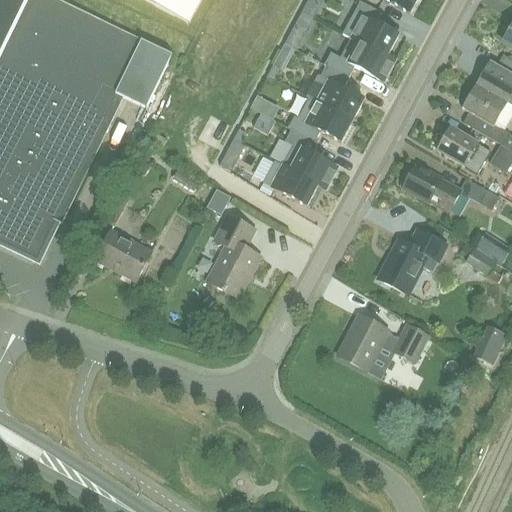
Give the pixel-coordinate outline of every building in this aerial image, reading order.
[(171,57),(140,42),(53,0),(0,0),(0,240),(36,258),(114,96),(145,111),(171,57)] [(142,0),(188,25),(201,0),(142,0)] [(292,0),(283,26),(295,30),(304,0),(292,0)] [(417,0),(380,0),(409,16),(410,16),(417,0)] [(398,38),(375,25),(381,15),(360,3),(342,36),(351,40),(387,58),(398,38)] [(309,18),(302,13),(297,24),(304,27),(309,18)] [(511,28),(510,33),(508,32),(502,41),(504,42),(502,45),(511,50),(511,28)] [(387,58),(351,40),(340,60),(331,54),(324,67),(326,68),(349,80),(355,69),(383,84),(395,62),(387,58)] [(476,86),(507,105),(511,107),(511,62),(502,57),(495,68),(489,64),(476,86)] [(275,82),(280,71),(273,67),(267,78),(275,82)] [(364,102),(343,91),(349,80),(326,68),(319,80),(327,84),(317,103),(352,123),(364,102)] [(195,71),(164,125),(191,140),(222,86),(195,71)] [(494,126),(507,105),(476,86),(462,109),(469,113),(463,124),(511,152),(511,137),(509,136),(510,135),(494,126)] [(258,114),(263,103),(256,99),(251,110),(258,114)] [(352,123),(317,103),(309,99),(298,120),(294,118),(288,130),(291,132),(315,144),(320,133),(341,144),(352,123)] [(475,174),(488,152),(478,146),(478,145),(450,129),(437,152),(475,174)] [(240,145),(246,135),(239,131),(233,142),(240,145)] [(337,170),(312,157),(318,145),(315,144),(291,132),(285,144),(293,148),(283,167),(317,188),(326,192),(337,170)] [(160,150),(166,141),(153,134),(148,142),(160,150)] [(242,146),(233,142),(227,153),(235,156),(242,146)] [(511,170),(511,153),(500,147),(490,164),(506,174),(510,169),(511,170)] [(135,171),(141,174),(146,173),(150,166),(141,161),(135,171)] [(317,188),(283,167),(275,163),(263,185),(306,208),(317,188)] [(459,193),(441,183),(442,180),(426,171),(425,174),(415,168),(408,180),(406,178),(402,186),(403,190),(429,204),(450,216),(462,195),(481,205),(491,211),(498,199),(487,193),(466,181),(459,193)] [(198,188),(198,187),(190,181),(192,177),(179,169),(172,180),(194,194),(198,188)] [(127,204),(114,197),(101,222),(114,229),(127,204)] [(237,300),(260,258),(244,250),(255,231),(227,217),(214,243),(225,249),(206,284),(237,300)] [(135,283),(151,254),(110,232),(94,261),(135,283)] [(422,270),(434,276),(447,250),(417,234),(411,247),(398,241),(377,281),(408,297),(422,270)] [(511,252),(498,243),(487,259),(500,267),(511,252)] [(494,265),(474,251),(465,264),(486,278),(494,265)] [(358,317),(337,358),(367,373),(387,333),(358,317)] [(415,367),(430,338),(406,325),(391,354),(415,367)] [(474,358),(493,367),(499,355),(480,346),(474,358)]
